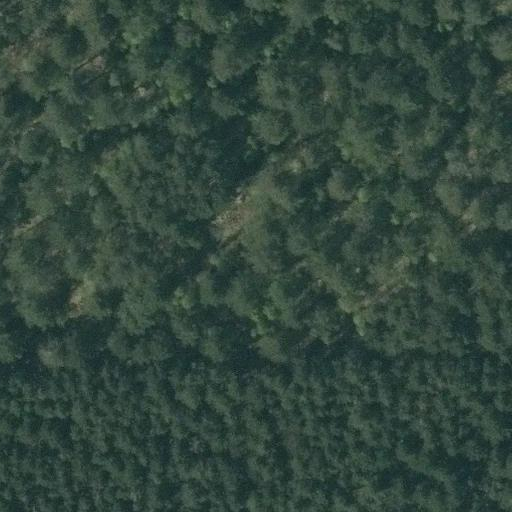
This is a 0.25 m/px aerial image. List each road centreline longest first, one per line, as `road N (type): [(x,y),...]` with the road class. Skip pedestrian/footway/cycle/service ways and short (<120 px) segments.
road 1 (track): [(243,511),(240,337),(480,328)]
road 2 (track): [(240,337),(0,344)]
